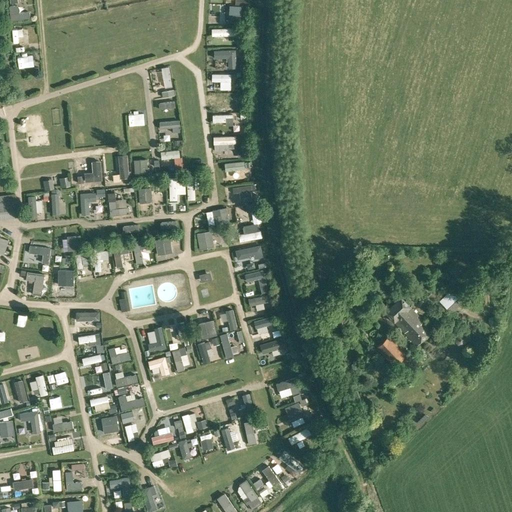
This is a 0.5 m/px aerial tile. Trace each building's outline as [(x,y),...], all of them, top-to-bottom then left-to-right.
[(84,0),(89,8),(98,4),(96,0),(84,0)] [(17,6),(9,7),(11,21),(29,19),(29,12),(18,13),(17,6)] [(223,16),(229,16),(229,7),(217,6),(217,12),(223,12),(223,16)] [(91,15),(95,28),(105,25),(101,12),(91,15)] [(76,30),(85,28),(83,16),(74,18),(76,30)] [(223,36),(223,39),(229,39),(229,36),(229,30),(215,31),(215,37),(223,36)] [(18,45),(19,53),(36,52),(35,38),(27,39),(27,44),(18,45)] [(236,68),(235,50),(233,50),(213,51),(214,57),(214,58),(227,57),(228,68),(236,68)] [(25,59),(19,60),(21,70),(40,67),(38,52),(24,54),(25,59)] [(174,86),(173,65),(163,65),(165,86),(174,86)] [(21,72),(23,78),(38,75),(37,69),(21,72)] [(152,86),(154,91),(165,89),(161,69),(155,70),(158,81),(155,81),(156,85),(152,86)] [(79,77),(78,70),(69,71),(70,78),(79,77)] [(220,83),(231,83),(231,74),(211,74),(211,80),(220,80),(220,83)] [(21,84),(23,92),(39,88),(38,81),(21,84)] [(120,83),(106,86),(108,97),(122,94),(120,83)] [(220,107),(231,108),(231,97),(220,97),(220,107)] [(119,107),(120,114),(142,113),(142,106),(119,107)] [(164,121),(164,124),(173,123),(172,114),(155,115),(155,121),(164,121)] [(123,118),(123,133),(128,133),(128,132),(141,132),(141,126),(128,127),(127,118),(123,118)] [(127,150),(143,150),(143,136),(128,136),(127,150)] [(228,142),(228,146),(235,146),(234,136),(218,137),(218,143),(228,142)] [(245,149),(237,149),(238,157),(246,157),(245,149)] [(164,159),(164,163),(169,163),(169,159),(180,158),(179,152),(161,153),(161,159),(164,159)] [(184,158),(185,164),(204,162),(204,156),(184,158)] [(132,159),(133,176),(152,174),(152,168),(141,169),(140,159),(132,159)] [(226,166),(227,176),(240,175),(239,164),(226,166)] [(78,176),(79,185),(102,182),(101,173),(78,176)] [(187,178),(189,193),(194,192),(194,189),(196,189),(195,176),(192,177),(193,177),(187,178)] [(69,177),(60,178),(61,187),(70,186),(69,177)] [(52,179),(43,181),(45,190),(53,188),(52,179)] [(170,182),(170,196),(176,196),(176,188),(179,188),(179,182),(170,182)] [(129,214),(129,207),(116,208),(115,192),(107,193),(110,216),(129,214)] [(0,218),(18,217),(15,193),(0,195),(0,218)] [(81,215),(89,214),(89,201),(96,201),(96,193),(80,194),(81,215)] [(234,198),(235,205),(251,202),(250,195),(244,196),(244,194),(239,195),(239,197),(234,198)] [(59,200),(60,206),(76,204),(75,198),(59,200)] [(243,205),(234,205),(234,213),(243,213),(243,205)] [(222,216),(222,222),(232,220),(229,206),(224,207),(225,216),(222,216)] [(136,228),(136,230),(145,230),(145,227),(150,227),(150,221),(131,223),(132,228),(136,228)] [(159,221),(160,233),(173,231),(173,225),(165,226),(164,221),(159,221)] [(244,234),(246,239),(262,234),(261,230),(258,230),(252,232),(249,222),(244,224),(247,234),(244,234)] [(113,228),(115,240),(124,239),(122,227),(113,228)] [(71,228),(73,250),(81,249),(78,228),(71,228)] [(95,231),(97,245),(105,244),(103,229),(98,229),(98,230),(95,231)] [(202,232),(204,247),(210,246),(208,236),(213,235),(213,230),(202,232)] [(51,247),(51,250),(57,250),(55,233),(50,233),(51,243),(45,244),(45,248),(51,247)] [(0,253),(4,255),(9,240),(0,236),(0,253)] [(172,249),(172,253),(178,252),(176,241),(159,244),(160,251),(172,249)] [(133,243),(137,264),(143,263),(139,242),(133,243)] [(250,256),(251,258),(255,257),(255,255),(256,255),(256,253),(260,252),(259,248),(255,249),(241,252),(242,258),(250,256)] [(40,269),(45,270),(46,257),(45,257),(45,255),(23,253),(22,260),(40,262),(40,269)] [(479,262),(491,263),(491,253),(479,253),(479,262)] [(75,255),(78,269),(83,267),(81,254),(75,255)] [(214,294),(230,289),(222,264),(206,269),(214,294)] [(66,278),(67,300),(75,299),(74,277),(66,278)] [(439,301),(451,314),(464,302),(451,289),(439,301)] [(83,298),(99,299),(99,293),(89,293),(89,290),(84,290),(84,292),(83,292),(83,298)] [(119,299),(121,312),(130,310),(126,291),(120,292),(122,299),(119,299)] [(261,303),(261,305),(271,303),(270,295),(252,298),(254,304),(261,303)] [(385,312),(416,345),(432,330),(401,297),(385,312)] [(366,311),(372,317),(381,308),(376,302),(366,311)] [(227,308),(232,329),(239,328),(234,306),(227,308)] [(88,325),(96,325),(96,316),(77,316),(77,322),(88,322),(88,325)] [(41,330),(51,332),(53,319),(43,317),(41,330)] [(255,327),(257,333),(271,329),(269,323),(255,327)] [(181,338),(182,341),(187,340),(184,327),(178,328),(179,331),(176,332),(177,339),(181,338)] [(201,330),(202,336),(211,334),(210,328),(201,330)] [(160,345),(161,348),(166,347),(163,332),(157,334),(159,340),(156,341),(157,346),(160,345)] [(459,345),(461,345),(462,344),(463,344),(464,343),(465,343),(465,341),(466,340),(466,338),(465,337),(464,336),(463,335),(462,335),(461,334),(460,334),(458,335),(457,336),(456,337),(455,339),(455,340),(456,341),(456,342),(457,343),(457,344),(458,344),(459,345)] [(78,337),(79,343),(93,341),(92,335),(78,337)] [(226,337),(230,353),(236,352),(232,335),(226,337)] [(377,347),(394,366),(406,355),(388,336),(377,347)] [(199,345),(202,360),(208,358),(206,351),(210,351),(208,343),(204,344),(199,345)] [(262,349),(264,354),(278,349),(276,343),(262,349)] [(434,355),(443,363),(450,356),(442,347),(434,355)] [(85,358),(87,364),(103,360),(102,354),(85,358)] [(169,374),(164,357),(147,362),(149,370),(158,367),(161,376),(169,374)] [(108,359),(109,366),(115,365),(116,365),(115,358),(108,359)] [(279,369),(280,372),(284,371),(283,368),(286,367),(284,362),(269,367),(271,372),(279,369)] [(384,377),(394,387),(399,382),(389,372),(384,377)] [(85,376),(87,387),(104,383),(102,373),(85,376)] [(35,382),(38,393),(47,390),(42,376),(37,378),(38,381),(35,382)] [(116,381),(117,387),(130,384),(129,378),(120,380),(119,377),(115,378),(116,381)] [(54,381),(55,387),(67,383),(65,378),(54,381)] [(277,384),(279,389),(287,387),(288,389),(291,387),(291,385),(293,384),(291,379),(277,384)] [(15,391),(17,399),(21,397),(20,396),(26,394),(22,381),(17,383),(19,390),(15,391)] [(0,397),(0,404),(2,404),(8,403),(4,386),(0,387),(0,394),(1,397),(0,397)] [(262,399),(265,408),(274,405),(270,393),(265,394),(266,398),(262,399)] [(247,408),(248,413),(254,411),(249,395),(243,397),(246,404),(243,405),(244,409),(247,408)] [(90,399),(91,405),(108,402),(107,396),(90,399)] [(118,399),(121,408),(137,403),(135,398),(126,400),(125,397),(118,399)] [(23,405),(24,411),(36,407),(35,402),(23,405)] [(218,415),(220,423),(229,421),(224,403),(218,405),(221,414),(218,415)] [(116,412),(115,405),(108,406),(110,413),(116,412)] [(254,408),(257,416),(264,413),(261,406),(254,408)] [(0,410),(0,418),(13,415),(11,408),(0,410)] [(274,417),(277,422),(286,417),(288,420),(295,417),(290,408),(274,417)] [(198,428),(198,431),(208,428),(206,420),(204,420),(201,410),(196,412),(199,422),(196,422),(196,423),(194,424),(196,429),(198,428)] [(123,423),(131,421),(128,412),(121,414),(123,423)] [(33,414),(25,415),(27,430),(35,429),(33,414)] [(182,416),(187,433),(193,432),(188,414),(182,416)] [(12,436),(19,434),(15,418),(8,420),(12,436)] [(53,425),(54,430),(69,428),(67,422),(58,424),(58,419),(54,420),(53,425)] [(105,422),(108,436),(114,434),(111,421),(105,422)] [(132,422),(125,424),(131,441),(138,439),(132,422)] [(246,425),(248,440),(254,439),(251,424),(246,425)] [(221,430),(226,445),(231,444),(229,435),(233,433),(231,426),(221,430)] [(305,430),(298,434),(303,443),(310,439),(305,430)] [(151,438),(152,444),(172,439),(171,433),(159,436),(158,432),(153,433),(154,437),(151,438)] [(200,436),(203,448),(209,447),(207,442),(210,441),(208,432),(205,432),(205,434),(200,436)] [(290,438),(293,444),(300,440),(301,444),(303,443),(298,434),(290,438)] [(179,442),(183,459),(190,457),(188,447),(192,446),(190,442),(187,443),(186,440),(179,442)] [(52,446),(53,454),(73,450),(71,443),(52,446)] [(151,454),(153,461),(170,456),(167,449),(151,454)] [(276,464),(280,470),(289,464),(286,458),(276,464)] [(255,472),(259,478),(266,473),(268,476),(273,473),(267,464),(255,472)] [(289,480),(285,475),(281,478),(284,484),(289,480)] [(68,485),(68,490),(88,489),(88,484),(69,485),(68,476),(63,477),(63,485),(68,485)] [(110,480),(111,488),(129,485),(128,477),(110,480)] [(55,490),(55,493),(61,493),(60,478),(55,478),(55,485),(52,485),(52,490),(55,490)] [(239,481),(249,496),(254,492),(245,478),(239,481)] [(13,482),(14,489),(32,486),(31,479),(13,482)] [(211,502),(214,507),(228,498),(225,493),(211,502)] [(145,505),(149,510),(160,502),(157,497),(151,501),(149,498),(143,502),(145,505)] [(67,503),(68,511),(81,511),(81,502),(67,503)] [(54,511),(54,503),(46,503),(46,511),(54,511)]
